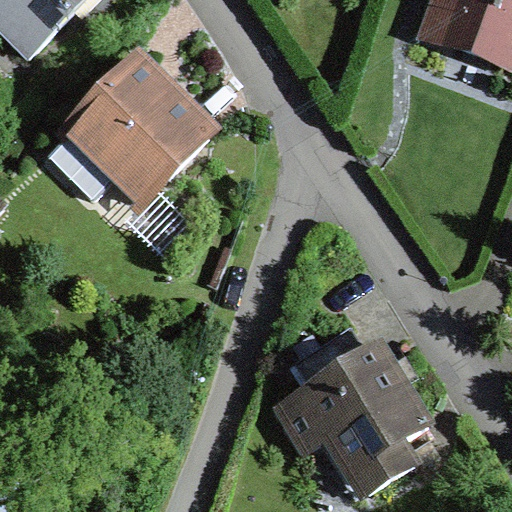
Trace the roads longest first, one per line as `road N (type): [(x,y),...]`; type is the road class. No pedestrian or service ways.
road 1 (residential): [(178,511),(318,151)]
road 2 (residential): [(318,151),(511,443)]
road 3 (residential): [(218,0),(318,151)]
